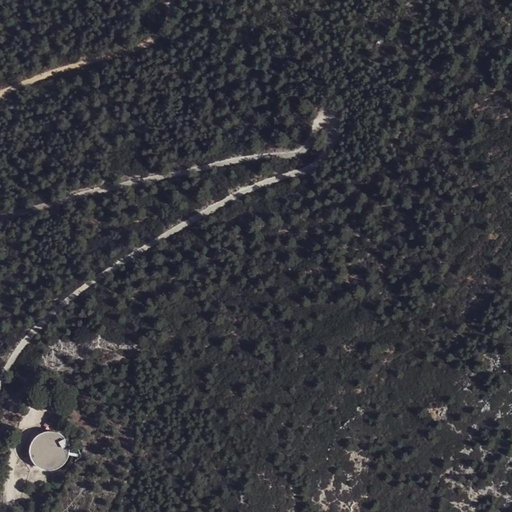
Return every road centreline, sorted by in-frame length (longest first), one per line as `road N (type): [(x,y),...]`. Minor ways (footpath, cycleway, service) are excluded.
road 1 (track): [(0,387),(36,331),(67,302),(194,220),(306,171),(333,138),(321,122),(291,156),(222,164),(0,218)]
road 2 (track): [(172,0),(161,35),(138,51),(0,96)]
